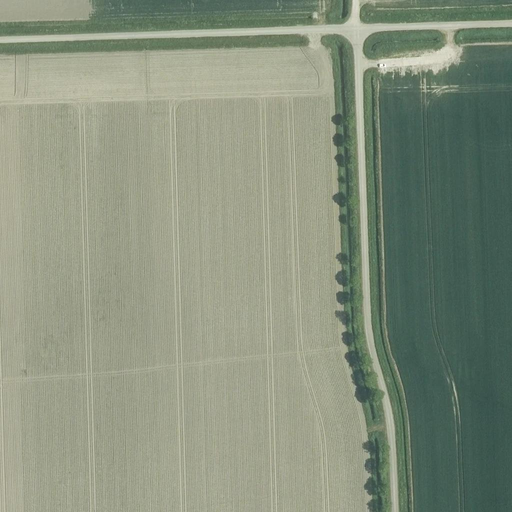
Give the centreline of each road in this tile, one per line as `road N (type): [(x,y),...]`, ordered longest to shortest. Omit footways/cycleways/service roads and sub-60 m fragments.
road 1 (unclassified): [(393,511),(383,398),(365,317),(356,28)]
road 2 (unclassified): [(0,39),(356,28)]
road 3 (unclassified): [(356,28),(511,23)]
